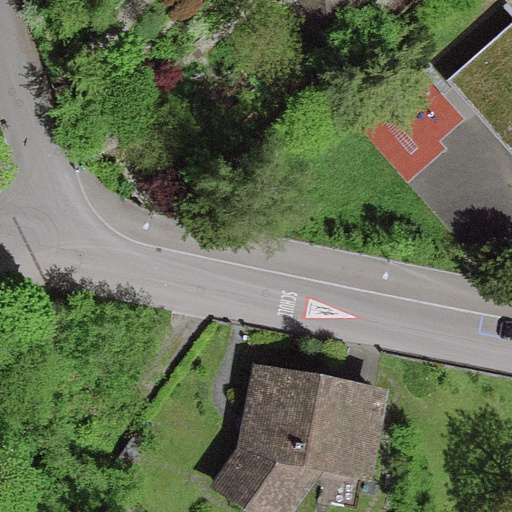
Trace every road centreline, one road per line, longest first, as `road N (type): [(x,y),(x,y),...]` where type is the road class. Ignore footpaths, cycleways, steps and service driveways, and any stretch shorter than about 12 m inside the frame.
road 1 (residential): [(138,276),(511,346)]
road 2 (residential): [(11,0),(23,72),(61,163),(138,276)]
road 3 (residential): [(0,255),(138,276)]
